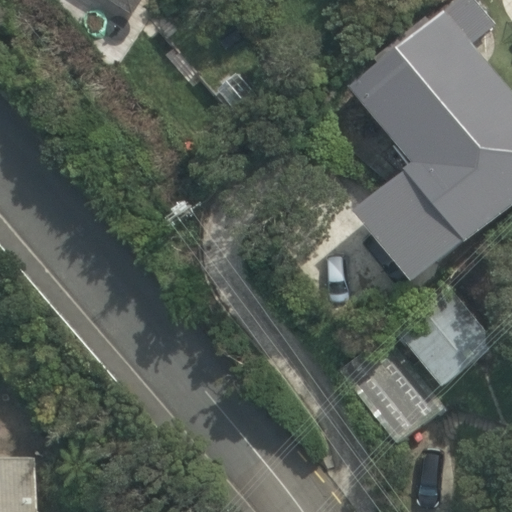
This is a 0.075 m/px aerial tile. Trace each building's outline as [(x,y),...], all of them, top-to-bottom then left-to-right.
[(108,0),(138,19),(149,0),(108,0)] [(475,248),(511,216),(511,88),(479,47),(503,28),(478,0),(464,0),(357,91),(422,168),(364,218),(423,289),(474,247),(475,248)] [(455,287),(400,332),(448,391),(503,346),(455,287)] [(391,349),(349,383),(400,446),(443,412),(391,349)] [(0,511),(42,511),(40,461),(29,463),(28,452),(3,454),(5,463),(0,463),(0,511)]
